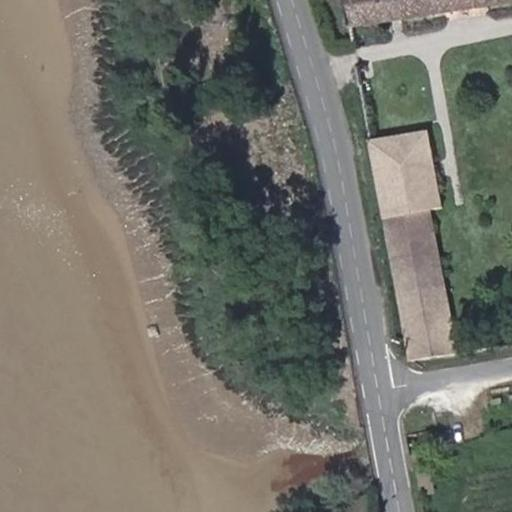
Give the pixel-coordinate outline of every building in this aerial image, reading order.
[(511,0),(344,0),(351,32),(511,6),(511,0)] [(413,361),(459,354),(434,213),(445,211),(431,132),(372,141),(413,361)] [(451,453),(447,436),(440,438),(439,436),(432,437),(436,456),(451,453)] [(439,499),(431,458),(416,460),(424,502),(439,499)] [(378,511),(376,497),(345,511),(378,511)]
